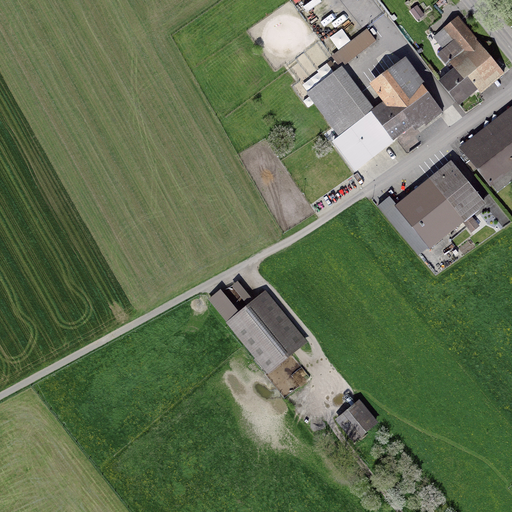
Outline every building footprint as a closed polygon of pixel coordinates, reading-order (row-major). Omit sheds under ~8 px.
[(456,103),(497,68),(456,19),(434,37),(444,49),(439,54),(447,64),(449,63),(456,72),(440,85),(456,103)] [(376,117),(340,69),(307,94),(339,137),(333,142),(354,171),(393,141),(390,137),(435,104),(404,62),(379,80),(371,68),(364,73),(381,95),(379,97),(387,108),(376,117)] [(475,146),(465,153),(489,184),(509,169),(508,167),(511,164),(511,109),(486,130),(492,138),(478,150),(475,146)] [(402,216),(427,248),(482,203),(451,164),(430,181),(436,188),(402,216)] [(466,226),(471,232),(477,227),(472,221),(466,226)] [(267,372),(303,343),(264,294),(228,323),(267,372)] [(299,386),(309,378),(301,368),(290,377),(299,386)] [(355,441),(375,424),(357,403),(337,419),(355,441)]
